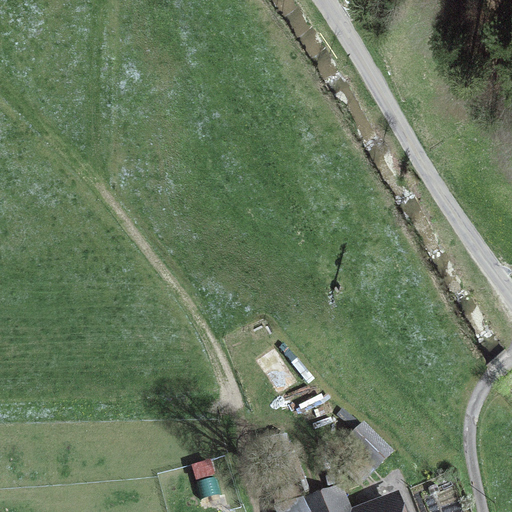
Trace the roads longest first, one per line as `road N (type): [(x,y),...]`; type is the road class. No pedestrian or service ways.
road 1 (track): [(257,511),(236,401),(191,307),(90,177),(0,82)]
road 2 (unclassified): [(511,297),(447,212),(325,0)]
road 3 (track): [(511,354),(470,409),(466,460),(481,511)]
